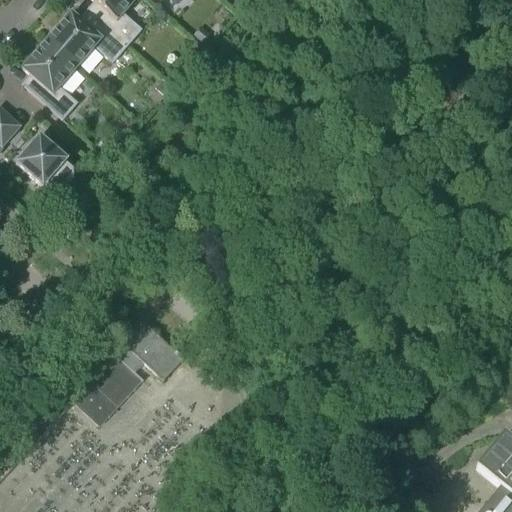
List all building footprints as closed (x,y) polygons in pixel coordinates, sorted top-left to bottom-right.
[(124,18),(139,0),(87,0),(94,6),(86,15),(127,50),(142,33),(124,18)] [(113,67),(127,50),(86,15),(79,24),(71,17),(47,45),(77,71),(94,51),(113,67)] [(203,47),(210,38),(200,29),(192,38),(203,47)] [(59,91),(77,71),(47,45),(23,73),(30,79),(22,89),(62,124),(78,107),(59,91)] [(172,91),(162,83),(154,93),(164,101),(172,91)] [(0,149),(2,151),(20,130),(0,112),(0,149)] [(45,190),(53,196),(63,196),(73,184),(72,174),(64,167),(67,165),(39,141),(15,168),(43,192),(45,190)] [(103,141),(97,149),(108,158),(114,151),(103,141)] [(72,406),(100,431),(142,386),(143,385),(139,381),(134,377),(143,367),(151,374),(163,385),(183,364),(145,328),(141,332),(124,350),(125,351),(127,352),(118,362),(116,360),(115,359),(72,406)] [(499,494),(484,511),(511,511),(511,449),(502,441),(490,455),(475,474),(499,494)] [(206,456),(206,458),(223,502),(234,498),(249,492),(247,487),(233,446),(209,455),(206,456)]
